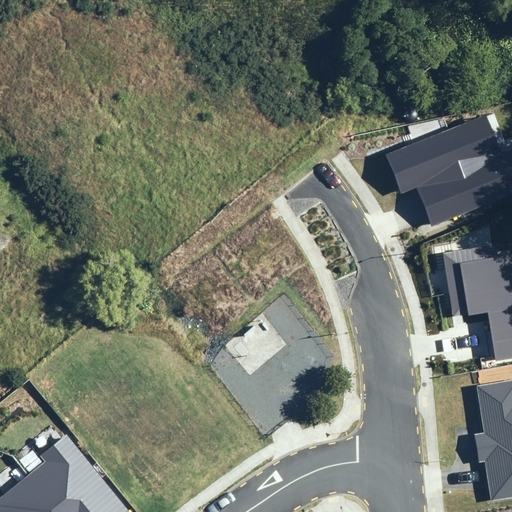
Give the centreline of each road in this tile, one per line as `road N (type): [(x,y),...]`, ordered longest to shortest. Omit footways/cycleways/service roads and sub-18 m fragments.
road 1 (residential): [(382,457),(392,301),(365,222),(311,146)]
road 2 (residential): [(246,511),(321,462),(382,457)]
